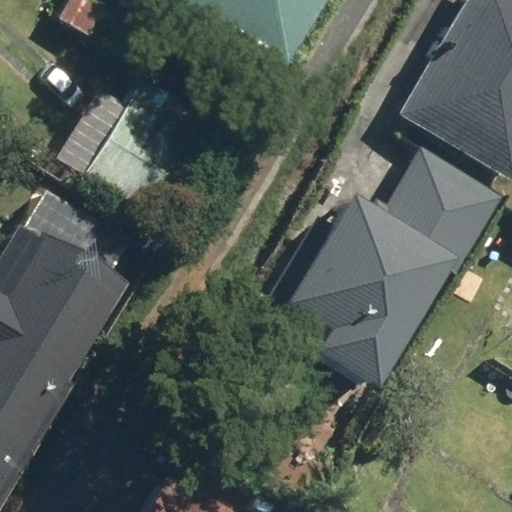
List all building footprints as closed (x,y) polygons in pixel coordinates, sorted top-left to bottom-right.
[(192,0),(247,30),(263,0),(192,0)] [(511,114),(511,0),(442,0),(368,110),(469,178),(511,114)] [(275,362),(345,403),(426,268),(365,232),(358,228),(317,203),(250,315),(289,338),(275,362)] [(0,448),(94,302),(0,241),(0,448)] [(171,511),(196,511),(177,501),(171,511)]
